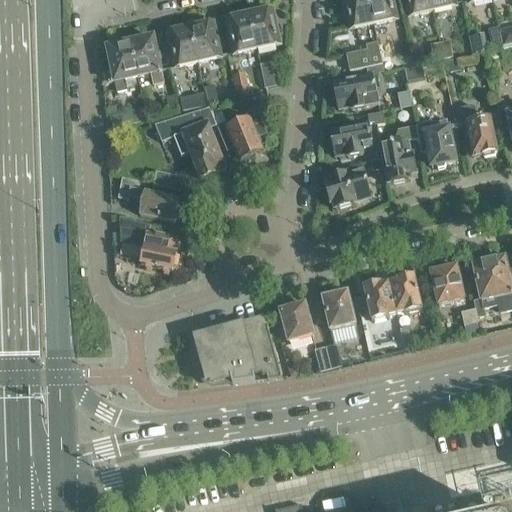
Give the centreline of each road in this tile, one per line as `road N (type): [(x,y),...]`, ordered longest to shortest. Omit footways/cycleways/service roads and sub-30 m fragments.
road 1 (primary): [(9,0),(21,485)]
road 2 (primary): [(65,380),(55,0)]
road 3 (residential): [(134,323),(98,295),(87,16)]
road 4 (secondary): [(66,500),(114,476),(327,412)]
road 5 (residential): [(272,277),(511,226)]
road 6 (residential): [(290,232),(310,0)]
road 7 (secondary): [(511,366),(327,412)]
road 8 (residential): [(290,232),(269,206),(242,202),(214,217),(210,252),(219,267),(254,282)]
road 9 (secondary): [(327,412),(166,433)]
road 10 (residential): [(134,323),(254,282)]
